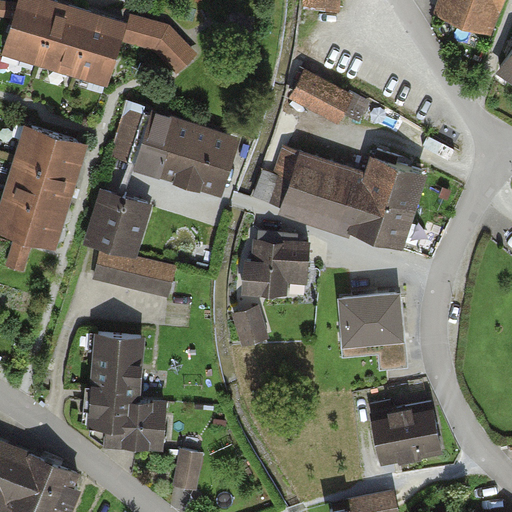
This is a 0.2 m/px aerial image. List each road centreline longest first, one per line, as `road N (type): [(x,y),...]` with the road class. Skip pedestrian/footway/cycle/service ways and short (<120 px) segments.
road 1 (residential): [(511,480),(458,411),(434,333),(457,234),(507,157)]
road 2 (residential): [(157,511),(0,395)]
road 3 (residential): [(405,0),(507,157)]
